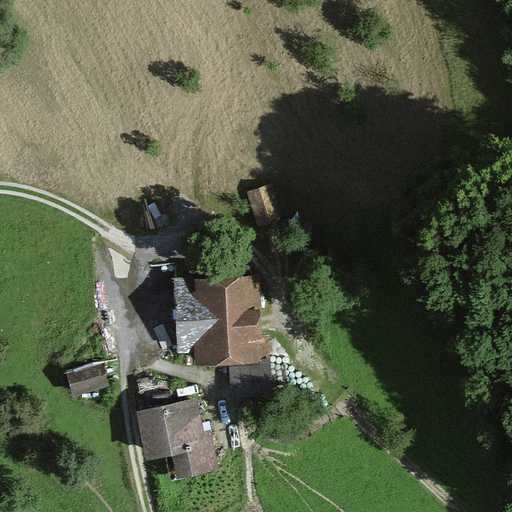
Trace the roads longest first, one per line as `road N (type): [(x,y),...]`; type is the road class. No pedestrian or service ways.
road 1 (track): [(126,245),(127,400),(150,511)]
road 2 (residential): [(126,245),(48,200),(0,190)]
